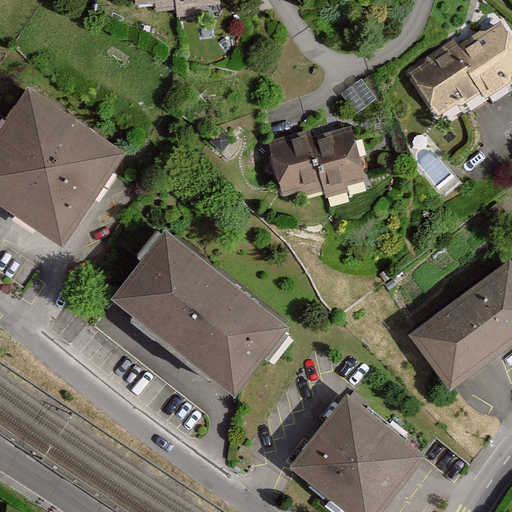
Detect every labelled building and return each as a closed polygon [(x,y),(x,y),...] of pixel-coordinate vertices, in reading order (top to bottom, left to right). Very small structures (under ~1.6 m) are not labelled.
[(173,0),(133,0),(135,27),(175,24),(173,0)] [(179,0),(180,17),(221,15),(219,0),(179,0)] [(511,53),(493,24),(409,80),(447,137),(511,94),(511,53)] [(133,174),(33,109),(0,159),(0,225),(70,271),(133,174)] [(355,137),(269,157),(284,220),(370,200),(355,137)] [(170,251),(117,320),(244,418),(297,349),(170,251)] [(511,267),(511,266),(409,340),(450,397),(511,351),(511,267)] [(372,511),(426,445),(347,386),(290,458),(361,511),(372,511)]
